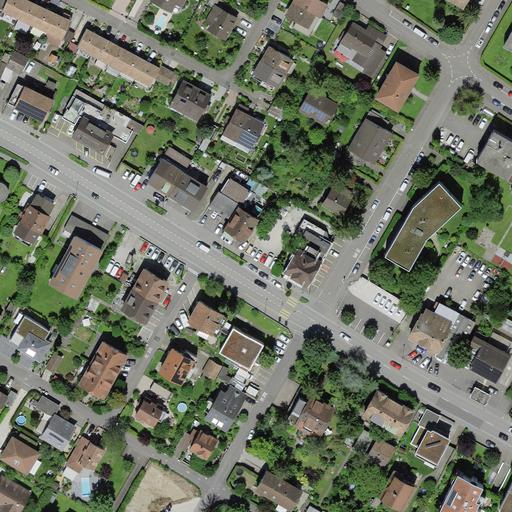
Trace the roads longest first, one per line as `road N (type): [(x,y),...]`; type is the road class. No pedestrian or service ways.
road 1 (residential): [(311,318),(461,64)]
road 2 (residential): [(277,0),(231,80),(70,0)]
road 3 (primary): [(0,136),(204,251)]
road 4 (primary): [(311,318),(511,435)]
road 5 (residential): [(106,424),(204,251)]
road 6 (residential): [(213,488),(311,318)]
road 7 (primary): [(204,251),(311,318)]
road 8 (residential): [(213,488),(106,424)]
road 9 (residential): [(106,424),(0,365)]
